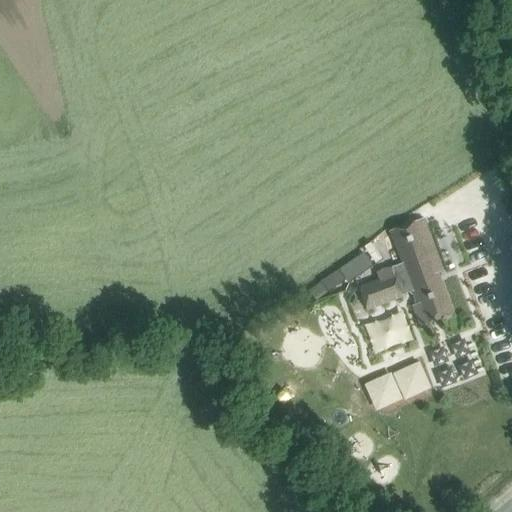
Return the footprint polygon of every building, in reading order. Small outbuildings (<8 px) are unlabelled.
[(424,218),(389,231),(402,265),(392,268),(391,267),(375,272),(378,280),(358,287),(367,310),(403,297),(402,295),(411,291),(416,304),(412,306),(420,327),(453,315),(438,273),(443,271),(424,218)] [(370,243),(363,248),(365,252),(373,263),(380,258),(370,243)] [(362,254),(339,269),(346,280),(348,283),(371,268),(362,254)] [(339,269),(309,289),(314,298),(326,290),(327,292),(346,280),(339,269)] [(359,320),(366,340),(413,323),(406,303),(359,320)] [(396,361),(411,393),(441,379),(426,347),(422,349),(413,331),(396,339),(404,356),(396,361)]
